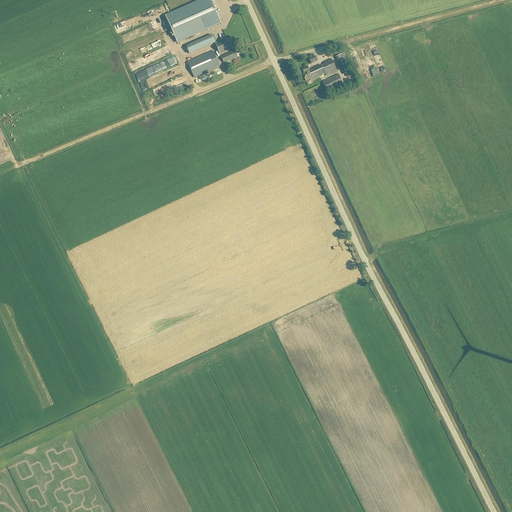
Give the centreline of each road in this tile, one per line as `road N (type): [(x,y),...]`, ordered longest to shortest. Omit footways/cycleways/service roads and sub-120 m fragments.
road 1 (unclassified): [(492,511),(364,261),(245,0)]
road 2 (unknown): [(0,172),(273,61)]
